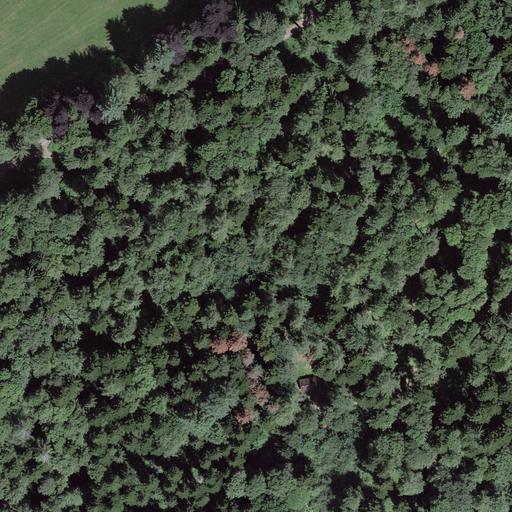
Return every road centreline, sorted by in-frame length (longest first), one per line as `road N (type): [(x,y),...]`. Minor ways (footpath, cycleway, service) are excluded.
road 1 (track): [(480,511),(111,165),(25,154)]
road 2 (track): [(321,4),(57,132),(0,173)]
